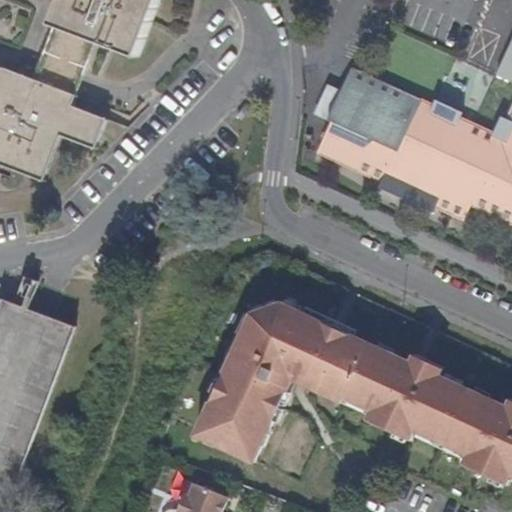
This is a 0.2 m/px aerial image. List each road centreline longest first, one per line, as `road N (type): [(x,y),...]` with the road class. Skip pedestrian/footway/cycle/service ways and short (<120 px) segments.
road 1 (unclassified): [(272,49),(86,511)]
road 2 (residential): [(272,49),(281,78),(273,189),(283,220),(511,328)]
road 3 (unclassified): [(272,49),(92,235),(0,260)]
